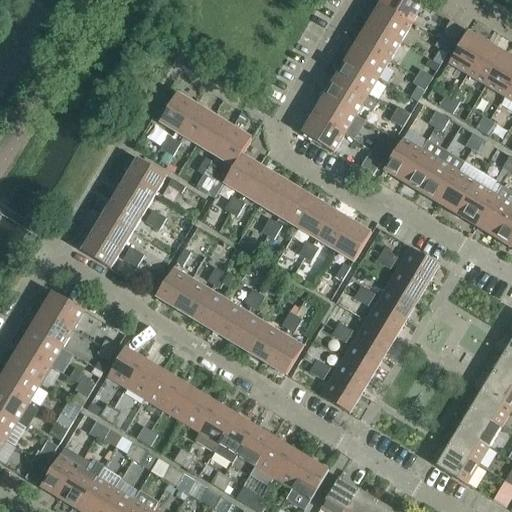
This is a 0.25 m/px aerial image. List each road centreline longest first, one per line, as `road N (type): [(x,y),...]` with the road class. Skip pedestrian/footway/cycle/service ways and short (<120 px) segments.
road 1 (residential): [(0,344),(43,273),(65,267),(455,511)]
road 2 (residential): [(511,277),(280,152),(276,130),(358,0)]
